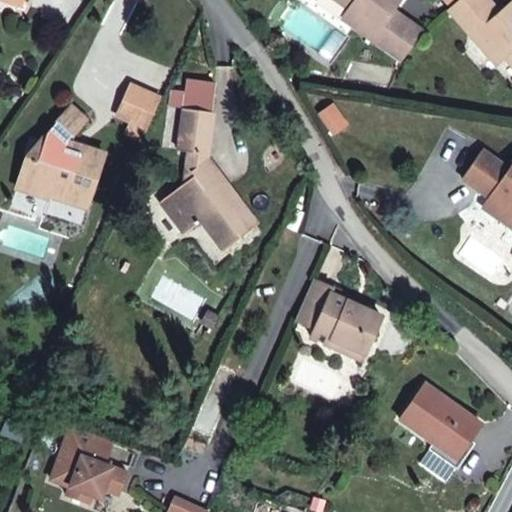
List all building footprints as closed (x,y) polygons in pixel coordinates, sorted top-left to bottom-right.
[(338,0),(349,7),(357,13),(350,22),(402,60),(423,31),(395,11),(402,0),(338,0)] [(511,0),(510,0),(498,11),(488,0),(457,0),(449,8),(491,56),(500,48),(507,55),(511,60),(511,0)] [(357,13),(349,7),(342,17),(350,22),(357,13)] [(507,55),(500,48),(491,56),(498,63),(507,55)] [(160,98),(131,84),(117,114),(129,120),(146,127),(160,98)] [(216,97),(186,93),(184,108),(214,112),(216,97)] [(86,119),(70,106),(47,132),(39,158),(28,154),(17,186),(49,196),(53,185),(90,197),(105,152),(82,144),(80,151),(76,150),(70,140),(69,138),(86,119)] [(208,153),(214,112),(184,108),(178,150),(186,151),(208,153)] [(146,127),(129,120),(123,133),(140,141),(146,127)] [(39,158),(47,132),(28,154),(39,158)] [(70,140),(76,150),(80,151),(82,144),(70,140)] [(511,163),(509,168),(482,150),(463,178),(489,196),(511,212),(508,218),(511,220),(511,163)] [(208,153),(186,151),(181,185),(181,186),(194,175),(191,171),(205,160),(207,163),(208,153)] [(218,178),(207,163),(205,160),(191,171),(194,175),(181,186),(181,185),(161,200),(185,233),(202,220),(224,249),(256,224),(228,187),(223,192),(215,181),(218,178)] [(226,188),(218,178),(215,181),(223,192),(226,188)] [(90,197),(53,185),(49,196),(86,208),(90,197)] [(511,212),(489,196),(482,206),(506,222),(508,218),(511,212)] [(364,310),(330,295),(333,289),(312,279),(310,283),(295,319),(314,328),(310,337),(337,349),(347,347),(364,355),(380,317),(364,310)] [(367,303),(333,287),(333,289),(330,295),(364,310),(367,303)] [(217,314),(209,310),(202,323),(210,327),(217,314)] [(364,355),(347,347),(337,349),(362,360),(364,355)] [(483,423),(426,382),(399,419),(433,443),(436,438),(459,455),(471,439),(483,423)] [(15,422),(7,418),(1,433),(9,436),(15,422)] [(35,430),(15,422),(9,436),(29,445),(35,430)] [(112,441),(71,425),(51,479),(69,486),(66,496),(87,504),(91,494),(103,488),(119,494),(128,473),(103,464),(112,441)] [(459,455),(436,438),(433,443),(429,447),(457,468),(475,442),(471,439),(459,455)] [(103,488),(91,494),(100,498),(103,488)]
